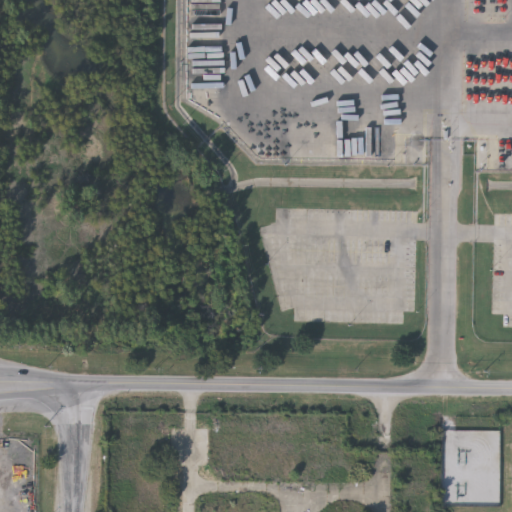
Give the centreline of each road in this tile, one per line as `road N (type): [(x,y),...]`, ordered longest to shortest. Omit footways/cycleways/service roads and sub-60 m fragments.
road 1 (residential): [(511,389),(77,384)]
road 2 (tertiary): [(77,384),(0,375),(55,392),(77,384)]
road 3 (tertiary): [(74,511),(77,384)]
